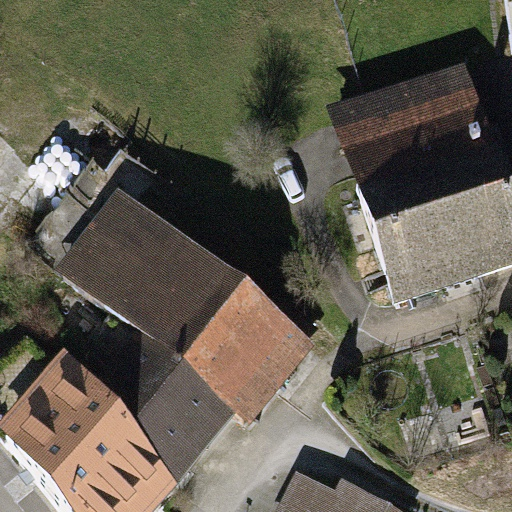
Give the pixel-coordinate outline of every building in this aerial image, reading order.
[(511,292),(511,231),(464,84),(325,129),(391,332),(511,292)] [(239,434),(255,447),(321,359),(120,210),(55,297),(132,355),(239,434)] [(173,511),(174,511),(239,434),(132,355),(96,398),(173,511)] [(0,449),(0,468),(41,511),(173,511),(96,398),(71,364),(0,449)] [(284,511),(381,511),(304,474),(284,511)]
